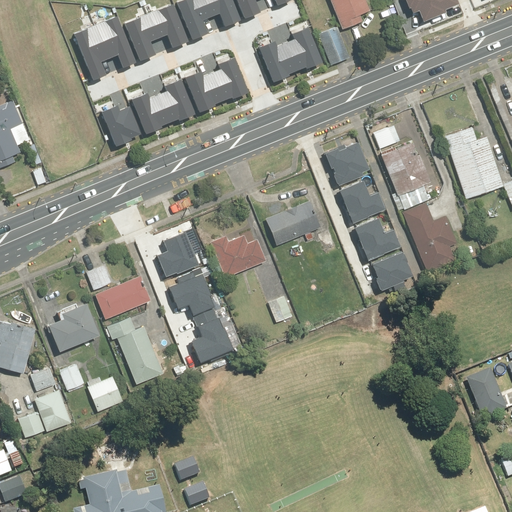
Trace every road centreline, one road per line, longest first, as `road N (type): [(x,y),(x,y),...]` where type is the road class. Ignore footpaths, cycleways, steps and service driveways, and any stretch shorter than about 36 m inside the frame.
road 1 (secondary): [(273,127),(0,238)]
road 2 (secondary): [(511,30),(273,127)]
road 3 (residential): [(234,35),(100,90)]
